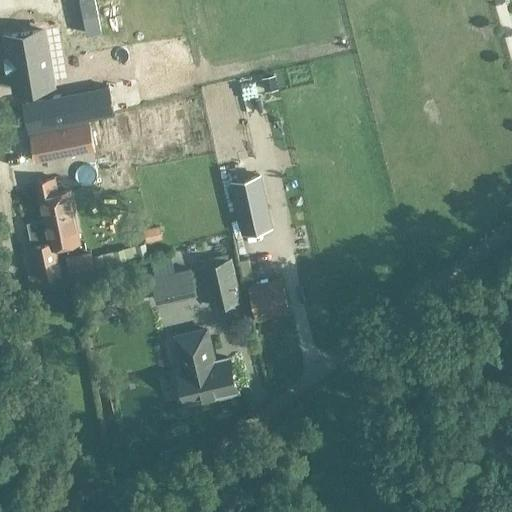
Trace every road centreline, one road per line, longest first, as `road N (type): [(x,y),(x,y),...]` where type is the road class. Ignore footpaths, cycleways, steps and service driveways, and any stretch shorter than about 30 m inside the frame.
road 1 (track): [(84,496),(210,451),(511,226)]
road 2 (track): [(52,500),(0,193)]
road 3 (track): [(469,258),(426,386),(419,471),(425,511)]
